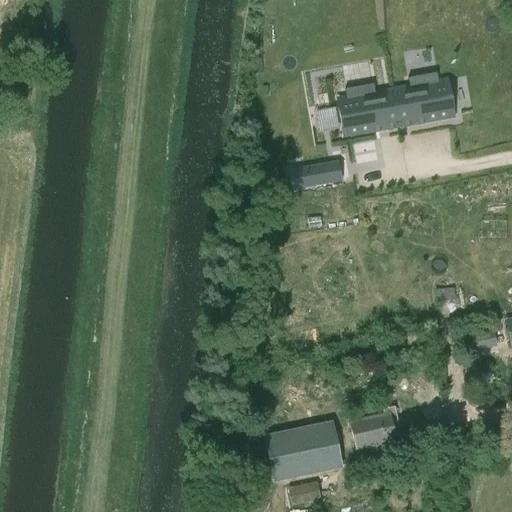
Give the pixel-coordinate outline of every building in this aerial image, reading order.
[(391,91),(398,127),(417,123),(451,117),(445,82),(438,83),(436,74),(407,79),(409,88),(391,91)] [(398,127),(391,91),(374,94),(373,85),(344,90),(346,99),(338,100),(344,136),(345,136),(378,130),(398,127)] [(336,164),(289,172),(292,190),(340,181),(336,164)] [(354,449),(395,441),(390,415),(350,422),(354,449)] [(354,449),(350,422),(268,437),(275,477),(338,466),(335,452),(354,449)] [(287,490),(291,508),(320,501),(315,483),(287,490)]
